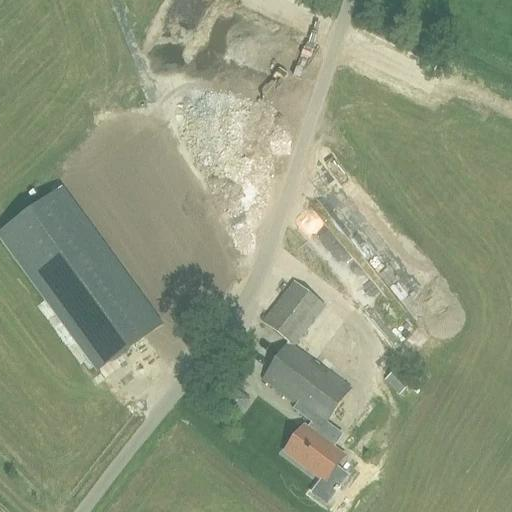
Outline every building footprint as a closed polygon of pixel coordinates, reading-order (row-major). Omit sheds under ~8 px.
[(423,88),(433,64),(383,44),(378,58),(398,66),(394,76),(423,88)] [(204,120),(159,150),(173,172),(181,167),(221,228),(259,203),(204,120)] [(311,178),(375,270),(396,255),(333,163),(311,178)] [(54,195),(0,234),(100,371),(154,332),(54,195)] [(174,215),(221,294),(247,279),(200,199),(174,215)] [(286,454),(322,481),(312,495),(327,505),(335,494),(336,494),(340,490),(339,489),(348,477),(335,468),(344,457),(334,450),(345,436),(327,423),(351,391),(315,363),(295,347),(325,307),(294,284),(263,325),(289,344),(262,381),(297,407),(294,410),(312,423),(307,430),(305,428),(286,454)] [(313,355),(329,343),(320,331),(304,344),(313,355)] [(385,381),(399,396),(410,385),(396,371),(385,381)] [(357,434),(377,448),(405,408),(385,394),(357,434)] [(349,396),(350,407),(365,406),(364,395),(349,396)]
